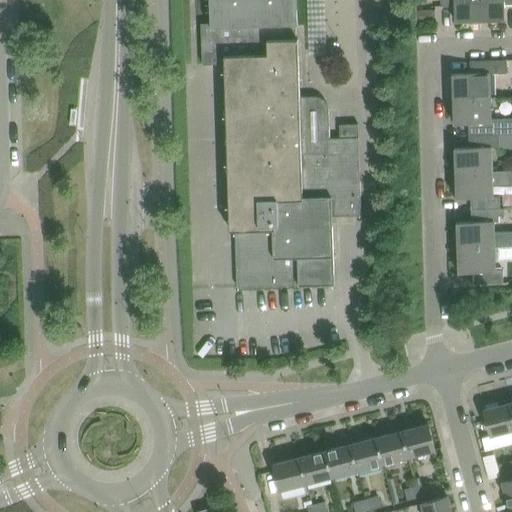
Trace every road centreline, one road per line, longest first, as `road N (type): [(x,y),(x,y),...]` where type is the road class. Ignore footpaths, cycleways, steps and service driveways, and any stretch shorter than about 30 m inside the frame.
road 1 (residential): [(440,368),(428,47),(439,38),(511,40)]
road 2 (tertiary): [(117,70),(95,225),(89,388)]
road 3 (tertiary): [(127,386),(117,70)]
road 4 (residential): [(287,403),(440,368)]
road 5 (residential): [(480,511),(440,368)]
road 6 (residential): [(164,448),(287,403)]
road 7 (residential): [(287,403),(157,409)]
